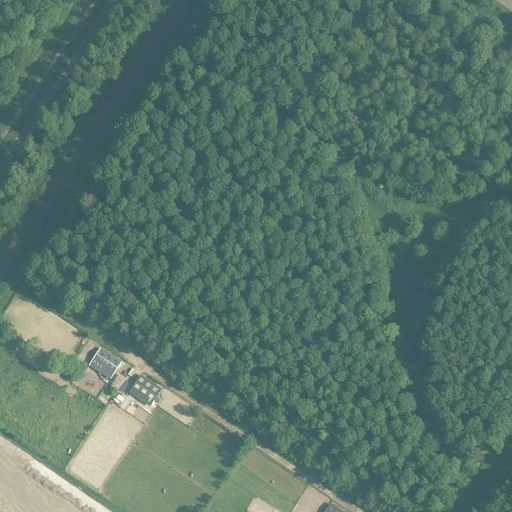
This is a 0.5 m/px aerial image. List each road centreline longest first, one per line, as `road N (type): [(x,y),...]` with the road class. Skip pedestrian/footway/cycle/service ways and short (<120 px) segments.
road 1 (residential): [(356,511),(122,354)]
road 2 (unclassified): [(0,170),(115,0)]
